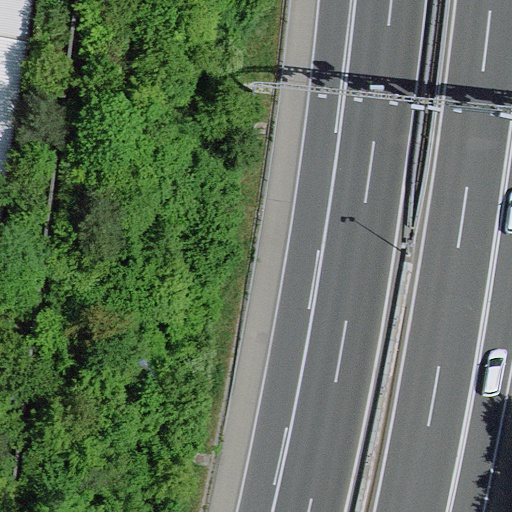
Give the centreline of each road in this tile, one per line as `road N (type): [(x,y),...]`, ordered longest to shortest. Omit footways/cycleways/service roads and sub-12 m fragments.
road 1 (motorway): [(413,511),(494,0)]
road 2 (motorway): [(390,0),(340,353)]
road 3 (motorway): [(355,0),(340,353)]
road 4 (motorway): [(443,511),(511,186)]
road 5 (motorway): [(340,353),(306,511)]
